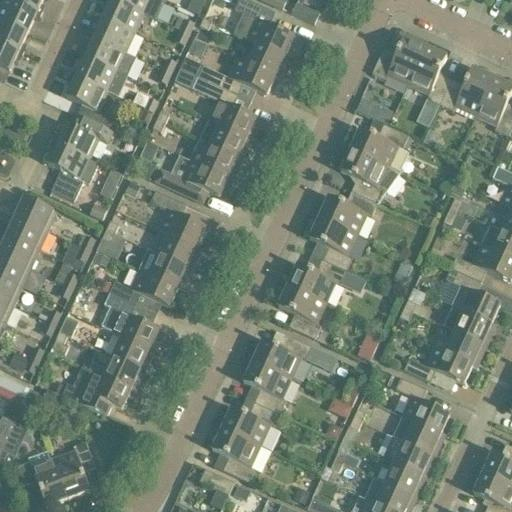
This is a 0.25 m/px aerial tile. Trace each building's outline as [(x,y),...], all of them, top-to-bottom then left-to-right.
[(4,0),(4,1),(37,16),(44,0),(4,0)] [(157,0),(112,0),(111,3),(144,18),(155,23),(164,3),(162,2),(157,0)] [(257,46),(281,56),(285,58),(294,40),(266,27),(272,14),(241,0),(235,13),(255,22),(246,42),(257,47),(257,46)] [(262,0),(261,3),(272,8),(275,0),(262,0)] [(287,4),(277,0),(275,0),(272,8),(283,13),(287,4)] [(0,22),(28,35),(37,16),(4,1),(0,9),(0,22)] [(135,36),(144,18),(111,3),(102,21),(135,36)] [(297,6),(291,17),(314,28),(320,16),(297,6)] [(178,38),(186,19),(177,15),(169,35),(178,38)] [(102,21),(93,41),(126,56),(135,36),(102,21)] [(212,25),(204,21),(200,30),(208,34),(212,25)] [(0,22),(0,46),(19,55),(28,35),(0,22)] [(186,23),(181,34),(189,38),(194,27),(186,23)] [(181,34),(176,45),(184,49),(189,38),(181,34)] [(387,79),(408,89),(426,50),(404,40),(397,57),(384,51),(372,77),(385,84),(387,79)] [(126,56),(93,41),(84,61),(117,76),(127,81),(136,61),(126,56)] [(201,61),(207,49),(194,42),(189,55),(201,61)] [(0,70),(10,75),(19,55),(0,46),(0,70)] [(290,60),(285,58),(281,56),(257,46),(257,47),(248,66),(248,67),(276,80),(278,74),(283,76),(290,60)] [(441,109),(453,83),(439,77),(447,60),(426,50),(408,89),(429,99),(427,103),(441,109)] [(84,61),(75,81),(108,96),(117,76),(84,61)] [(228,81),(212,73),(203,69),(197,81),(207,85),(233,97),(238,86),(267,99),(276,80),(248,67),(248,66),(237,61),(228,81)] [(168,62),(163,73),(171,77),(176,66),(168,62)] [(455,111),(476,120),(494,82),(472,72),(464,88),(453,83),(441,109),(453,115),(455,111)] [(163,73),(158,84),(166,88),(171,77),(163,73)] [(84,122),(107,133),(112,122),(99,115),(108,96),(75,81),(66,101),(82,108),(77,119),(84,122)] [(228,108),(233,97),(207,85),(197,81),(193,92),(218,103),(209,123),(210,124),(220,128),(220,127),(247,140),(247,141),(252,143),(259,128),(254,126),(256,121),(228,108)] [(495,134),(508,140),(511,132),(511,110),(507,108),(511,96),(511,89),(494,82),(476,120),(497,130),(495,134)] [(373,121),(378,109),(362,101),(357,114),(373,121)] [(150,102),(145,112),(153,116),(158,106),(150,102)] [(144,113),(139,124),(148,128),(153,117),(144,113)] [(161,115),(157,124),(165,128),(169,119),(161,115)] [(66,128),(57,148),(89,163),(99,143),(107,147),(112,135),(107,133),(84,122),(77,119),(74,117),(68,129),(66,128)] [(247,141),(247,140),(220,127),(220,128),(210,124),(209,123),(199,143),(200,144),(242,163),(249,148),(245,146),(247,141)] [(153,132),(161,136),(165,128),(157,124),(153,132)] [(360,132),(350,154),(389,172),(398,151),(403,152),(409,139),(383,127),(377,140),(360,132)] [(201,168),(201,169),(234,185),(237,178),(236,178),(242,163),(200,144),(190,163),(201,168)] [(74,205),(84,184),(90,187),(99,168),(89,163),(57,148),(48,168),(61,174),(51,194),(74,205)] [(351,196),(377,208),(378,208),(400,177),(389,172),(350,154),(340,175),(357,182),(351,196)] [(225,204),(234,185),(201,169),(201,168),(190,163),(190,164),(180,160),(172,178),(161,173),(155,185),(185,199),(190,188),(225,204)] [(511,176),(494,168),(489,180),(508,189),(499,209),(500,209),(510,214),(511,213),(511,176)] [(130,183),(125,194),(134,198),(139,187),(130,183)] [(465,194),(455,189),(452,195),(462,200),(465,194)] [(169,238),(169,237),(197,251),(206,231),(177,218),(182,207),(155,194),(150,206),(167,213),(158,233),(169,238)] [(329,200),(319,222),(357,240),(367,218),(371,220),(377,208),(351,196),(345,208),(329,200)] [(57,216),(24,201),(15,221),(48,236),(57,216)] [(455,202),(451,211),(459,215),(463,206),(455,202)] [(94,208),(90,218),(102,223),(107,214),(94,208)] [(507,221),(501,234),(511,238),(511,213),(510,214),(500,209),(496,216),(507,221)] [(451,211),(443,226),(452,230),(459,215),(451,211)] [(423,227),(434,232),(439,221),(428,216),(423,227)] [(6,239),(39,255),(48,236),(15,221),(6,239)] [(348,260),(357,240),(319,222),(309,243),(326,250),(320,263),(346,275),(352,262),(348,260)] [(110,225),(106,234),(115,237),(119,229),(110,225)] [(511,238),(501,234),(489,228),(480,248),(481,249),(492,254),(511,263),(511,238)] [(102,242),(111,246),(115,237),(106,234),(102,242)] [(169,237),(169,238),(160,258),(192,273),(198,258),(194,256),(197,251),(169,237)] [(0,258),(31,273),(31,272),(39,255),(6,239),(0,253),(0,258)] [(85,266),(95,243),(87,239),(76,262),(85,266)] [(456,261),(451,273),(477,284),(482,273),(510,286),(511,282),(511,263),(492,254),(481,249),(472,268),(456,261)] [(150,279),(178,292),(181,286),(185,288),(192,273),(160,258),(149,253),(139,273),(150,278),(150,279)] [(106,270),(110,261),(97,255),(92,264),(106,270)] [(0,281),(22,292),(31,273),(0,258),(0,281)] [(297,268),(288,289),(326,307),(336,286),(340,288),(346,275),(320,263),(314,276),(297,268)] [(150,279),(150,278),(139,273),(130,293),(115,285),(114,288),(106,284),(102,293),(136,309),(141,298),(169,311),(178,292),(150,279)] [(462,291),(453,310),(492,327),(500,308),(472,295),(477,284),(451,273),(446,283),(462,291)] [(64,288),(73,292),(78,280),(70,276),(64,288)] [(0,304),(14,310),(22,292),(0,281),(0,304)] [(95,291),(83,285),(78,296),(90,302),(95,291)] [(68,303),(73,292),(64,288),(59,299),(68,303)] [(317,328),(326,307),(288,289),(278,310),(295,318),(289,331),(315,343),(321,330),(317,328)] [(111,335),(122,340),(150,353),(159,333),(130,320),(136,309),(102,293),(98,302),(105,306),(104,308),(120,316),(111,335)] [(436,322),(442,304),(432,300),(425,319),(436,322)] [(0,326),(5,328),(14,310),(0,304),(0,326)] [(416,308),(408,304),(404,312),(412,316),(416,308)] [(453,310),(444,330),(454,335),(486,350),(493,335),(489,333),(492,327),(453,310)] [(408,325),(412,316),(404,312),(400,321),(408,325)] [(61,317),(53,313),(47,325),(56,329),(61,317)] [(63,327),(59,336),(68,340),(71,341),(79,326),(67,320),(63,327)] [(50,340),(56,329),(47,325),(42,336),(50,340)] [(358,326),(347,355),(361,360),(373,332),(358,326)] [(445,355),(445,356),(472,369),(475,363),(480,365),(486,350),(454,335),(449,348),(438,343),(435,351),(445,355)] [(68,340),(59,336),(52,352),(65,358),(68,350),(64,348),(68,340)] [(301,361),(306,363),(312,350),(285,338),(280,351),(263,343),(253,364),(292,382),(301,361)] [(122,340),(113,360),(145,375),(151,360),(147,358),(150,353),(122,340)] [(445,355),(435,351),(434,350),(425,370),(409,362),(404,374),(430,386),(435,375),(464,388),(472,369),(445,356),(445,355)] [(44,354),(36,351),(30,362),(39,366),(44,354)] [(13,369),(23,374),(28,363),(18,358),(13,369)] [(113,360),(107,372),(93,366),(89,374),(92,376),(92,375),(103,380),(103,381),(131,394),(134,388),(138,390),(145,375),(113,360)] [(33,377),(39,366),(30,362),(25,373),(33,377)] [(260,394),(254,406),(280,418),(286,405),(282,403),(292,382),(253,364),(243,386),(260,394)] [(82,371),(73,390),(68,388),(62,399),(107,420),(112,408),(122,413),(131,394),(103,381),(103,380),(92,375),(92,376),(89,374),(82,371)] [(421,405),(427,393),(401,381),(395,393),(411,400),(402,420),(413,425),(441,437),(450,418),(421,405)] [(9,396),(21,401),(26,390),(15,384),(9,396)] [(27,402),(35,405),(39,396),(31,392),(27,402)] [(56,415),(62,399),(47,393),(47,394),(48,395),(44,397),(45,401),(43,401),(42,402),(43,403),(40,409),(56,415)] [(343,406),(352,410),(358,398),(349,394),(343,406)] [(248,419),(232,411),(222,432),(260,450),(270,429),(274,431),(280,418),(254,406),(248,419)] [(357,413),(353,422),(362,426),(366,417),(357,413)] [(0,451),(3,453),(16,426),(2,419),(0,424),(0,451)] [(362,426),(353,422),(349,431),(358,434),(362,426)] [(441,437),(413,425),(404,445),(436,460),(443,445),(438,443),(441,437)] [(337,444),(342,431),(331,426),(325,439),(337,444)] [(229,461),(223,474),(249,486),(255,473),(251,471),(260,450),(222,432),(212,454),(229,461)] [(425,472),(429,474),(436,460),(404,445),(391,440),(382,459),(384,460),(383,461),(422,479),(425,472)] [(73,450),(75,454),(53,462),(68,502),(90,494),(84,477),(97,472),(87,445),(73,450)] [(15,460),(19,452),(6,446),(6,447),(3,453),(3,454),(8,457),(15,460)] [(40,493),(46,510),(68,502),(53,462),(51,463),(48,454),(28,461),(30,466),(16,471),(26,498),(40,493)] [(338,454),(334,463),(343,467),(347,458),(338,454)] [(493,455),(483,476),(511,489),(511,457),(509,463),(493,455)] [(423,486),(419,484),(422,479),(383,461),(380,469),(390,474),(384,487),(417,502),(423,486)] [(343,467),(334,463),(330,472),(339,476),(343,467)] [(234,486),(205,473),(199,485),(228,499),(234,486)] [(486,511),(511,511),(511,489),(483,476),(473,497),(490,505),(486,511)] [(375,506),(364,501),(364,502),(385,511),(411,511),(417,502),(384,487),(375,506)] [(234,499),(246,505),(250,495),(239,490),(234,499)] [(297,494),(294,502),(305,507),(308,499),(297,494)] [(385,511),(364,502),(359,500),(353,511),(385,511)]
